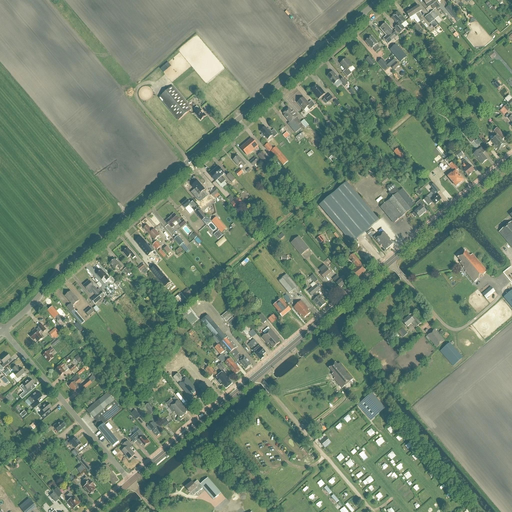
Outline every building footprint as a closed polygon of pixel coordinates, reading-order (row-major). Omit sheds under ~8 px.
[(433,10),(436,8),(432,1),(430,0),(422,0),(423,0),(426,5),(428,8),(431,6),(433,10)] [(430,0),(432,1),(436,8),(439,7),(434,0),(430,0)] [(450,5),(446,9),(455,19),(459,16),(450,5)] [(420,22),(423,21),(421,17),(422,16),(420,13),(422,11),(419,6),(412,10),(420,22)] [(415,20),(417,24),(420,22),(412,10),(406,14),(410,19),(410,20),(411,20),(413,20),(414,20),(415,20)] [(429,14),(429,15),(434,21),(438,18),(433,11),(429,14)] [(406,22),(398,13),(392,18),(398,25),(395,29),(400,34),(405,29),(402,26),(406,22)] [(472,19),(470,23),(477,21),(473,17),(469,14),(468,17),(472,19)] [(434,21),(429,15),(424,18),(429,25),(434,21)] [(384,39),(388,44),(398,36),(393,31),(392,32),(385,24),(380,29),(387,36),(384,39)] [(423,32),(416,25),(412,28),(420,36),(423,32)] [(371,49),(372,49),(376,53),(380,49),(377,45),(378,44),(377,44),(376,42),(375,42),(372,37),(365,42),(369,47),(369,48),(371,49)] [(396,45),(390,51),(400,63),(407,57),(396,45)] [(492,52),(487,55),(491,60),(495,56),(492,52)] [(366,60),(372,67),(376,63),(370,56),(366,60)] [(353,67),(346,59),(340,64),(346,70),(343,73),(347,78),(352,74),(349,70),(353,67)] [(386,64),(382,60),(378,63),(385,72),(391,67),(393,71),(399,66),(393,59),(386,64)] [(163,72),(171,66),(167,62),(160,69),(163,72)] [(327,77),(334,85),(339,80),(333,72),(327,77)] [(322,91),(317,86),(311,91),(318,100),(325,94),(322,91)] [(178,121),(191,110),(188,107),(189,106),(173,87),(159,98),(178,121)] [(324,99),(327,103),(333,99),(329,95),(324,99)] [(308,104),(304,98),(297,103),(304,111),(307,108),(309,111),(315,106),(311,101),(308,104)] [(197,117),(201,121),(206,117),(202,113),(203,112),(200,109),(199,110),(197,107),(194,109),(197,112),(194,114),(197,117)] [(289,109),(286,111),(300,128),(303,126),(305,128),(308,125),(304,120),(301,123),(297,118),(298,117),(294,112),(293,113),(289,109)] [(286,111),(283,114),(285,116),(284,116),(290,124),(291,125),(289,126),(296,133),(301,129),(300,128),(286,111)] [(264,138),(265,137),(267,140),(272,136),(274,138),(278,135),(274,130),(271,132),(269,129),(268,130),(265,127),(260,132),(262,134),(261,135),(264,138)] [(505,145),(502,141),(506,138),(498,128),(494,132),(497,136),(491,141),(495,146),(493,148),(495,151),(498,149),(499,150),(502,147),(504,147),(505,146),(505,145)] [(299,142),(304,137),(301,134),(296,138),(299,142)] [(244,145),(241,148),(247,156),(251,152),(253,150),(254,150),(258,147),(251,139),(244,145)] [(264,147),(269,152),(273,149),(268,143),(264,147)] [(390,148),(400,160),(405,157),(398,149),(397,150),(393,145),(390,148)] [(271,151),(283,166),(288,162),(276,147),(271,151)] [(473,155),(476,158),(477,158),(482,165),(487,160),(482,154),(485,152),(481,148),(473,155)] [(455,154),(458,159),(463,155),(460,150),(455,154)] [(268,159),(262,152),(257,156),(264,163),(268,159)] [(240,164),(243,167),(246,165),(240,159),(238,156),(233,161),(238,166),(240,164)] [(250,163),(253,167),(259,162),(256,158),(250,163)] [(448,177),(456,187),(457,187),(458,187),(459,186),(459,185),(460,184),(463,181),(459,175),(459,174),(456,171),(458,170),(448,158),(445,161),(449,166),(454,173),(452,175),(451,174),(448,177)] [(471,174),(474,171),(465,161),(464,159),(461,161),(463,163),(461,164),(465,169),(463,171),(468,177),(469,176),(471,175),(471,174)] [(218,167),(214,171),(222,181),(224,182),(226,181),(222,177),(225,174),(218,167)] [(214,171),(210,175),(216,182),(217,181),(221,185),(223,183),(221,181),(222,181),(214,171)] [(229,174),(226,177),(232,183),(235,180),(229,174)] [(198,181),(192,187),(199,195),(205,190),(198,181)] [(379,221),(346,182),(319,206),(352,244),(379,221)] [(387,187),(387,188),(386,189),(389,193),(388,194),(392,198),(380,208),(394,224),(416,206),(402,190),(400,191),(400,190),(399,191),(392,184),(389,186),(389,185),(387,187)] [(425,200),(429,206),(433,202),(435,205),(441,199),(437,195),(437,194),(440,192),(434,185),(431,187),(433,190),(431,192),(434,196),(430,200),(428,198),(425,200)] [(210,194),(213,197),(219,193),(216,189),(210,194)] [(227,200),(236,210),(243,204),(238,198),(237,199),(236,198),(234,198),(232,196),(227,200)] [(188,200),(182,205),(186,209),(189,206),(194,212),(196,214),(201,210),(199,207),(194,201),(191,204),(188,200)] [(412,215),(415,218),(417,216),(419,218),(426,212),(422,207),(424,205),(420,200),(416,204),(419,208),(415,212),(412,215)] [(201,210),(196,214),(202,221),(207,217),(201,210)] [(172,228),(174,227),(174,226),(173,225),(177,222),(182,228),(187,224),(183,220),(181,222),(179,220),(174,214),(169,218),(170,219),(166,222),(170,227),(171,227),(172,228)] [(499,233),(511,248),(511,214),(511,216),(511,217),(511,221),(511,223),(511,222),(499,233)] [(221,233),(226,229),(217,217),(211,221),(221,233)] [(149,234),(155,240),(160,236),(154,230),(152,231),(147,225),(143,229),(148,235),(149,234)] [(367,233),(370,237),(375,233),(372,229),(367,233)] [(223,236),(219,231),(214,236),(218,240),(223,236)] [(386,242),(390,247),(393,245),(389,241),(390,240),(384,232),(384,233),(382,231),(379,233),(381,235),(379,237),(385,243),(386,242)] [(174,240),(180,247),(185,243),(179,236),(174,240)] [(382,245),(386,250),(390,247),(386,242),(385,243),(379,237),(378,237),(376,236),(373,238),(375,240),(380,247),(382,245)] [(223,237),(215,244),(219,247),(226,240),(223,237)] [(309,249),(299,237),(291,244),(301,256),(309,249)] [(140,248),(144,252),(148,257),(151,254),(155,251),(151,246),(149,247),(143,240),(141,238),(136,242),(140,247),(140,248)] [(157,242),(153,245),(157,250),(161,246),(157,242)] [(136,257),(130,251),(128,248),(123,253),(128,259),(130,256),(133,259),(136,257)] [(465,272),(474,283),(487,272),(472,255),(470,257),(465,252),(458,258),(461,262),(460,263),(464,268),(463,268),(466,272),(465,272)] [(350,273),(356,280),(365,271),(362,267),(363,266),(353,255),(349,258),(356,267),(350,273)] [(115,270),(117,267),(120,270),(123,268),(117,262),(115,259),(110,264),(115,270)] [(137,268),(141,272),(142,271),(145,273),(148,270),(143,263),(137,268)] [(156,266),(151,270),(165,287),(170,283),(156,266)] [(124,270),(131,278),(134,275),(127,267),(124,270)] [(327,268),(320,274),(324,279),(331,273),(327,268)] [(104,273),(102,270),(97,275),(102,281),(104,278),(107,281),(110,279),(104,273)] [(279,282),(289,294),(296,287),(287,275),(279,282)] [(314,275),(310,278),(315,284),(318,281),(314,275)] [(336,284),(340,289),(347,283),(343,278),(341,280),(337,276),(333,280),(334,282),(335,282),(336,284)] [(90,301),(94,305),(105,296),(99,289),(98,291),(89,281),(83,286),(89,292),(90,290),(95,296),(90,301)] [(317,305),(320,309),(326,304),(322,300),(323,299),(320,295),(319,296),(316,293),(321,290),(316,285),(308,292),(312,296),(313,296),(316,299),(313,302),(316,306),(317,305)] [(483,295),(486,299),(495,292),(491,287),(483,295)] [(183,292),(186,297),(191,294),(188,289),(183,292)] [(67,308),(71,313),(75,310),(73,309),(74,308),(73,307),(79,301),(78,300),(78,299),(75,296),(71,292),(65,297),(71,304),(70,305),(67,308)] [(181,293),(174,298),(179,303),(185,299),(181,293)] [(291,301),(286,295),(283,298),(288,304),(291,301)] [(278,313),(282,318),(291,310),(289,308),(289,307),(288,308),(287,305),(286,305),(281,299),(273,306),(278,312),(278,313)] [(301,315),(304,319),(310,314),(308,311),(309,310),(301,301),(294,308),(300,316),(301,315)] [(55,324),(62,333),(65,331),(62,328),(66,325),(62,319),(59,315),(56,312),(52,308),(49,311),(50,312),(49,313),(54,319),(56,318),(59,321),(55,324)] [(85,312),(89,317),(94,312),(90,308),(85,312)] [(182,314),(192,326),(198,320),(188,309),(182,314)] [(229,311),(222,317),(226,322),(233,316),(229,311)] [(262,314),(258,317),(263,324),(267,320),(262,314)] [(273,315),(268,319),(272,323),(277,319),(273,315)] [(416,327),(420,324),(416,320),(414,321),(410,317),(403,323),(407,328),(411,324),(416,327)] [(234,318),(228,322),(232,327),(233,326),(235,328),(239,324),(234,318)] [(246,370),(251,365),(244,357),(241,360),(238,355),(239,354),(235,349),(237,347),(230,339),(228,337),(227,338),(211,319),(204,324),(220,344),(215,348),(221,355),(226,350),(229,354),(230,353),(235,358),(234,358),(240,366),(241,365),(243,367),(244,367),(246,370)] [(35,339),(38,342),(43,339),(39,334),(42,331),(43,333),(46,330),(42,325),(38,328),(39,328),(36,331),(35,329),(32,332),(33,333),(30,336),(34,341),(35,339)] [(246,325),(241,329),(250,339),(254,335),(246,325)] [(269,343),(273,348),(280,343),(277,339),(278,338),(271,330),(262,338),(268,345),(269,343)] [(435,330),(427,336),(437,348),(444,341),(435,330)] [(254,354),(260,361),(264,357),(263,356),(265,353),(261,348),(254,341),(248,346),(251,350),(255,353),(254,354)] [(450,343),(440,352),(453,367),(463,359),(450,343)] [(43,356),(48,362),(54,358),(51,354),(54,351),(52,349),(48,352),(43,356)] [(0,358),(0,360),(3,364),(1,366),(3,369),(7,365),(5,363),(10,359),(6,354),(0,358)] [(229,367),(235,375),(240,371),(234,363),(233,364),(230,361),(227,358),(226,359),(222,355),(218,359),(222,363),(224,361),(227,364),(229,367)] [(83,361),(78,356),(74,359),(79,364),(83,361)] [(336,363),(329,369),(333,374),(332,375),(335,379),(334,379),(342,389),(353,379),(340,363),(337,365),(336,363)] [(55,371),(60,377),(65,372),(62,369),(65,366),(63,364),(60,366),(55,371)] [(205,370),(210,377),(216,373),(209,364),(206,366),(207,368),(205,370)] [(13,374),(9,377),(12,380),(13,379),(15,381),(17,383),(21,379),(19,377),(24,373),(20,368),(18,369),(16,366),(12,370),(14,373),(13,374)] [(222,385),(226,390),(232,384),(228,379),(230,379),(224,372),(215,379),(221,386),(222,385)] [(194,398),(197,396),(196,394),(197,394),(195,392),(196,391),(186,379),(185,378),(183,380),(178,374),(174,378),(179,385),(189,397),(191,396),(192,398),(193,397),(194,398)] [(73,383),(69,386),(74,392),(80,387),(77,384),(81,381),(76,376),(71,380),(73,383)] [(118,376),(113,380),(117,384),(121,380),(118,376)] [(19,397),(22,400),(32,391),(29,388),(34,384),(29,379),(20,387),(24,392),(19,397)] [(89,380),(82,386),(85,389),(92,383),(89,380)] [(30,406),(33,409),(40,404),(37,401),(42,397),(37,392),(27,400),(31,405),(30,406)] [(94,425),(98,430),(104,425),(122,410),(108,393),(87,411),(93,419),(94,418),(97,422),(94,425)] [(360,403),(358,405),(371,421),(385,409),(372,393),(360,403)] [(171,400),(166,404),(170,408),(169,408),(174,413),(175,412),(180,419),(187,413),(184,409),(185,408),(178,401),(174,404),(171,400)] [(39,415),(44,420),(52,414),(49,410),(51,408),(47,403),(40,409),(43,412),(39,415)] [(149,404),(145,407),(152,415),(155,411),(149,404)] [(135,420),(140,417),(135,410),(130,413),(135,420)] [(152,423),(147,428),(151,432),(152,431),(157,437),(162,432),(159,429),(160,428),(155,421),(152,419),(150,421),(152,423)] [(165,427),(170,424),(167,419),(162,423),(165,427)] [(56,424),(53,427),(58,433),(65,427),(61,421),(57,425),(56,424)] [(98,430),(113,447),(119,443),(111,433),(114,431),(109,427),(107,428),(104,425),(98,430)] [(387,430),(391,434),(395,429),(391,426),(387,430)] [(370,437),(374,433),(371,429),(366,432),(370,437)] [(149,443),(148,442),(149,441),(144,436),(139,430),(130,438),(134,443),(137,441),(141,445),(142,444),(144,447),(149,443)] [(375,442),(378,446),(384,442),(381,437),(375,442)] [(71,446),(71,445),(75,449),(80,444),(75,438),(69,443),(71,446)] [(326,438),(319,443),(324,449),(330,444),(326,438)] [(122,446),(125,449),(122,452),(129,460),(135,455),(129,449),(132,447),(128,442),(122,446)] [(37,443),(25,453),(32,461),(43,451),(37,443)] [(391,460),(396,456),(392,452),(387,456),(391,460)] [(416,452),(412,457),(415,461),(420,456),(416,452)] [(350,459),(345,463),(349,468),(354,465),(350,459)] [(111,471),(106,466),(103,469),(107,474),(104,476),(108,481),(109,481),(113,485),(118,481),(115,478),(115,477),(111,471)] [(97,473),(91,467),(87,471),(93,477),(97,473)] [(408,472),(403,475),(407,480),(412,476),(408,472)] [(370,476),(365,480),(368,484),(373,480),(370,476)] [(84,488),(84,489),(85,491),(86,491),(89,495),(90,494),(91,494),(93,493),(93,492),(95,490),(94,489),(95,488),(89,481),(86,478),(82,481),(86,486),(84,488)] [(192,482),(186,488),(190,494),(191,493),(194,496),(203,488),(213,500),(221,494),(208,478),(200,485),(197,481),(194,484),(192,482)] [(57,489),(52,493),(57,499),(62,495),(57,489)] [(69,494),(66,496),(70,500),(68,502),(73,509),(74,508),(75,508),(76,507),(77,506),(77,505),(77,504),(79,503),(76,500),(77,499),(74,497),(73,498),(69,494)] [(31,502),(21,510),(22,511),(30,511),(35,508),(31,502)] [(350,511),(352,511),(354,511),(347,503),(345,505),(350,511)]
